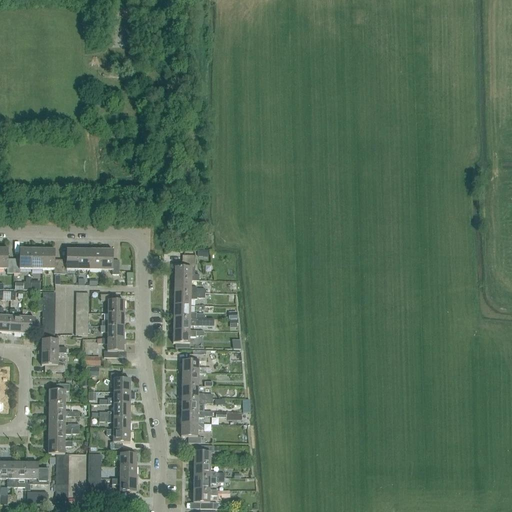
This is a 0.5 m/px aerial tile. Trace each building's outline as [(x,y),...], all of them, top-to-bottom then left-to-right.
[(13,274),(13,260),(7,260),(8,250),(0,249),(0,269),(6,270),(6,274),(13,274)] [(30,270),(31,250),(19,250),(19,260),(13,260),(13,274),(19,274),(19,270),(30,270)] [(42,270),(42,250),(31,250),(30,270),(42,270)] [(42,250),(42,270),(53,270),(53,275),(60,275),(60,261),(54,260),(55,251),(42,250)] [(60,261),(60,275),(66,275),(66,270),(77,271),(78,251),(66,250),(66,261),(60,261)] [(89,271),(89,251),(78,251),(77,271),(89,271)] [(100,271),(101,251),(89,251),(89,271),(100,271)] [(101,251),(100,271),(111,271),(111,276),(118,276),(118,261),(113,261),(113,251),(101,251)] [(194,276),(195,257),(182,256),(182,269),(175,268),(174,281),(191,282),(198,282),(199,276),(194,276)] [(191,282),(174,281),(174,294),(205,295),(205,290),(196,290),(197,289),(191,289),(191,282)] [(174,307),(190,307),(190,300),(196,301),(196,299),(204,299),(205,295),(174,294),(174,307)] [(107,302),(107,314),(124,314),(124,302),(117,302),(117,296),(100,296),(100,302),(107,302)] [(204,315),(200,315),(192,315),(192,314),(190,314),(190,307),(174,307),(173,319),(200,320),(204,320),(204,315)] [(0,333),(8,334),(9,318),(3,317),(3,310),(0,309),(0,333)] [(8,334),(20,335),(21,319),(15,318),(16,311),(9,311),(9,318),(8,334)] [(22,311),(21,319),(20,335),(34,336),(35,319),(27,319),(27,311),(22,311)] [(101,322),(101,327),(123,327),(124,314),(107,314),(107,322),(101,322)] [(173,332),(189,332),(189,327),(214,328),(214,320),(204,320),(200,320),(173,319),(173,332)] [(123,327),(101,327),(100,327),(100,333),(107,333),(107,339),(123,340),(123,327)] [(189,332),(173,332),(173,345),(189,345),(189,338),(195,338),(195,337),(203,337),(204,332),(189,332)] [(123,340),(107,339),(101,339),(101,340),(97,340),(97,345),(107,345),(107,353),(103,353),(103,359),(116,359),(116,353),(123,353),(123,340)] [(65,348),(57,348),(57,342),(41,342),(41,355),(63,355),(65,355),(65,348)] [(63,355),(41,355),(41,368),(44,368),(44,373),(64,373),(64,367),(64,366),(57,363),(57,358),(63,358),(63,355)] [(182,362),(182,375),(198,375),(205,375),(206,369),(199,369),(199,363),(206,363),(206,356),(189,355),(189,362),(182,362)] [(83,358),(83,366),(99,366),(99,358),(83,358)] [(96,368),(88,368),(88,377),(96,377),(96,368)] [(113,382),(113,393),(129,393),(130,380),(122,380),(122,375),(110,374),(110,382),(113,382)] [(198,375),(182,375),(181,387),(198,387),(198,375)] [(48,392),(48,405),(64,405),(65,393),(68,393),(68,386),(55,386),(55,392),(48,392)] [(181,400),(198,400),(212,400),(212,396),(205,395),(198,395),(198,387),(181,387),(181,400)] [(100,406),(113,406),(129,406),(129,393),(113,393),(113,400),(106,400),(106,401),(100,401),(100,406)] [(181,400),(181,413),(204,413),(205,405),(212,405),(212,400),(198,400),(181,400)] [(48,405),(48,418),(64,418),(78,418),(78,413),(64,413),(64,405),(48,405)] [(99,418),(113,418),(129,419),(129,406),(113,406),(113,413),(107,413),(107,414),(99,414),(99,418)] [(212,413),(204,413),(181,413),(181,425),(198,425),(198,419),(204,419),(204,417),(212,417),(212,413)] [(48,430),(64,431),(64,430),(78,430),(78,425),(67,425),(67,426),(64,426),(64,418),(48,418),(48,430)] [(129,419),(113,418),(99,418),(99,423),(106,423),(106,424),(113,424),(113,431),(129,431),(129,419)] [(204,425),(198,425),(181,425),(181,438),(188,438),(188,444),(201,444),(201,437),(198,437),(198,431),(204,431),(204,425)] [(64,430),(64,431),(48,430),(48,443),(64,443),(64,435),(78,435),(78,430),(64,430)] [(106,431),(106,432),(102,432),(102,436),(106,436),(106,437),(113,437),(112,444),(109,444),(109,450),(122,450),(122,444),(129,444),(129,431),(113,431),(106,431)] [(64,443),(48,443),(47,456),(55,456),(55,462),(68,462),(68,456),(64,456),(64,448),(72,448),(72,443),(64,443)] [(193,453),(193,466),(210,466),(210,453),(213,453),(213,447),(201,447),(200,453),(193,453)] [(119,455),(119,468),(136,468),(136,456),(119,455)] [(12,481),(11,481),(12,464),(0,464),(0,480),(9,481),(9,484),(7,484),(7,489),(12,489),(12,481)] [(11,481),(12,481),(12,489),(17,489),(25,489),(24,481),(24,464),(12,464),(11,481)] [(24,464),(24,481),(25,489),(25,492),(30,492),(30,487),(48,487),(48,469),(37,468),(37,465),(24,464)] [(216,474),(209,474),(210,466),(193,466),(193,479),(209,479),(224,479),(224,475),(215,475),(216,474)] [(136,468),(119,468),(119,481),(136,481),(136,468)] [(209,492),(209,485),(215,485),(215,484),(228,484),(228,479),(224,479),(209,479),(193,479),(193,491),(209,492)] [(136,481),(119,481),(112,481),(111,486),(119,486),(119,494),(116,494),(116,499),(129,499),(129,493),(135,494),(136,481)] [(209,504),(209,497),(217,497),(217,492),(209,492),(193,491),(192,504),(199,504),(199,510),(212,510),(213,504),(209,504)]
